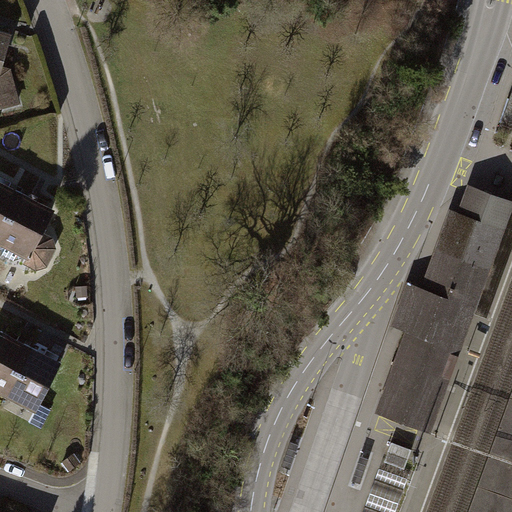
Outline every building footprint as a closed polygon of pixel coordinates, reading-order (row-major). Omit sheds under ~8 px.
[(0,102),(1,108),(21,103),(13,68),(4,65),(13,31),(0,27),(0,24),(1,22),(1,21),(0,20),(0,102)] [(0,239),(25,191),(0,178),(0,239)] [(458,211),(430,290),(435,292),(465,303),(470,304),(477,307),(511,209),(511,199),(491,192),(468,184),(458,211)] [(54,237),(44,232),(57,208),(35,196),(25,191),(0,239),(0,242),(27,256),(24,263),(37,270),(48,266),(58,248),(54,237)] [(511,209),(477,307),(474,314),(488,319),(511,252),(511,197),(511,199),(511,209)] [(455,345),(462,347),(474,314),(477,307),(470,304),(465,303),(435,292),(430,290),(458,211),(449,208),(421,287),(414,284),(408,282),(392,325),(398,327),(406,330),(408,330),(408,328),(454,344),(455,345)] [(0,391),(7,395),(33,345),(22,339),(1,328),(0,330),(0,391)] [(406,330),(376,413),(418,428),(431,433),(462,347),(455,345),(415,330),(408,328),(408,330),(406,330)] [(41,349),(33,345),(7,395),(37,411),(63,361),(41,349)] [(511,511),(511,390),(467,511),(511,511)] [(299,445),(290,442),(282,467),(290,470),(299,445)] [(411,449),(392,442),(385,461),(404,468),(411,449)] [(369,458),(360,455),(352,480),(361,483),(369,458)]
